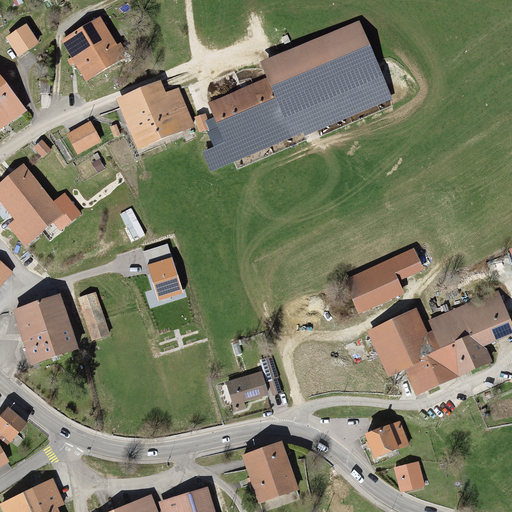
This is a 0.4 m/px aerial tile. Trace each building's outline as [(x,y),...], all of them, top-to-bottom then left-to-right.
[(98,19),(60,41),(85,82),(122,59),(98,19)] [(363,24),(259,63),(266,82),(210,103),(219,126),(207,131),(220,165),(392,99),(363,24)] [(22,27),(5,39),(18,56),(34,43),(22,27)] [(0,78),(0,129),(3,128),(25,111),(0,78)] [(156,83),(115,100),(136,150),(189,128),(180,107),(168,112),(156,83)] [(53,88),(41,87),(40,111),(51,112),(53,88)] [(204,112),(193,117),(199,132),(211,128),(204,112)] [(90,124),(66,136),(75,156),(100,144),(90,124)] [(118,126),(111,128),(115,140),(123,138),(118,126)] [(42,141),(33,151),(44,161),(53,152),(42,141)] [(21,167),(0,183),(0,203),(14,221),(7,226),(24,246),(71,206),(61,195),(51,203),(21,167)] [(162,301),(184,293),(167,245),(145,252),(162,301)] [(412,250),(343,281),(358,316),(404,295),(397,280),(421,270),(412,250)] [(0,286),(12,273),(0,261),(0,286)] [(95,293),(78,299),(91,340),(108,335),(95,293)] [(406,368),(417,393),(442,382),(453,377),(463,372),(488,361),(481,346),(494,340),(511,331),(511,330),(496,294),(431,324),(434,331),(425,335),(415,312),(370,333),(389,375),(406,368)] [(57,296),(11,311),(28,363),(74,347),(57,296)] [(273,374),(266,376),(272,396),(280,394),(273,374)] [(259,377),(226,385),(231,406),(264,398),(259,377)] [(3,409),(0,412),(0,435),(9,443),(23,425),(3,409)] [(364,434),(372,457),(410,445),(403,422),(364,434)] [(278,442),(240,456),(257,504),(295,491),(278,442)] [(424,488),(418,463),(395,468),(401,493),(424,488)] [(51,483),(0,504),(0,508),(1,511),(54,511),(53,508),(61,504),(51,483)] [(217,511),(210,489),(162,503),(164,511),(217,511)] [(110,511),(157,511),(151,497),(110,511)]
